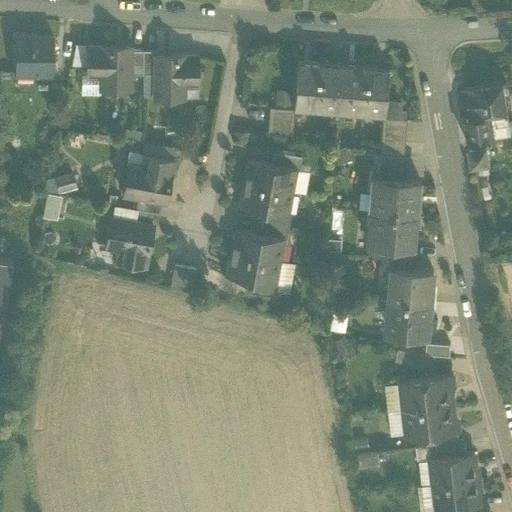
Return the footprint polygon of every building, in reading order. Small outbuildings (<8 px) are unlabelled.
[(53,35),(14,34),(14,70),(15,70),(15,66),(35,66),(35,70),(52,71),(53,35)] [(86,65),(86,43),(76,43),(72,63),(86,65)] [(130,44),(86,43),(86,65),(85,75),(80,75),(80,92),(99,92),(99,87),(129,88),(129,72),(130,48),(130,44)] [(142,48),(130,48),(129,72),(141,72),(142,48)] [(155,48),(142,48),(141,72),(153,72),(154,52),(155,52),(155,48)] [(155,52),(154,52),(153,72),(153,96),(183,97),(183,84),(197,84),(198,53),(155,52)] [(319,60),(296,58),(292,104),(315,106),(319,60)] [(342,62),(319,60),(315,106),(338,108),(342,62)] [(364,64),(342,62),(338,108),(360,110),(364,64)] [(387,66),(364,64),(360,110),(384,112),(387,66)] [(503,81),(462,87),(470,140),(487,138),(494,136),(490,113),(507,110),(503,81)] [(183,84),(183,97),(197,97),(197,84),(183,84)] [(276,87),(276,101),(293,101),(292,86),(276,87)] [(293,107),(269,105),(268,117),(292,119),(293,107)] [(406,117),(382,115),(381,128),(405,130),(406,117)] [(292,119),(268,117),(267,129),(291,133),(292,119)] [(405,130),(381,128),(380,140),(404,142),(405,130)] [(487,138),(470,140),(473,157),(490,154),(487,138)] [(404,142),(380,140),(379,152),(403,154),(404,142)] [(300,154),(273,149),(271,161),(295,166),(294,167),(298,167),(300,154)] [(172,156),(141,150),(139,164),(127,162),(121,191),(137,194),(160,199),(164,199),(172,156)] [(403,154),(379,152),(378,164),(402,166),(403,154)] [(271,161),(247,157),(243,180),(290,189),(294,167),(295,166),(271,161)] [(402,166),(378,164),(377,175),(401,177),(402,166)] [(377,175),(372,175),(369,207),(417,211),(420,179),(401,177),(377,175)] [(290,189),(243,180),(239,203),(262,207),(286,212),(286,211),(290,189)] [(42,212),(59,215),(64,193),(47,189),(42,212)] [(160,199),(137,194),(134,206),(158,210),(160,199)] [(158,210),(134,206),(132,218),(152,221),(152,223),(155,223),(158,210)] [(286,212),(262,207),(260,219),(288,224),(290,211),(286,211),(286,212)] [(369,207),(365,207),(364,223),(373,223),(371,237),(367,237),(367,239),(379,240),(391,241),(414,243),(415,242),(417,211),(369,207)] [(132,218),(109,213),(103,243),(116,245),(113,259),(144,264),(152,223),(152,221),(132,218)] [(288,224),(260,219),(258,231),(282,236),(285,237),(288,224)] [(258,231),(234,227),(230,250),(278,259),(282,236),(258,231)] [(391,241),(379,240),(378,252),(390,253),(391,241)] [(414,243),(391,241),(390,253),(414,255),(415,242),(414,243)] [(278,259),(230,250),(226,273),(250,277),(273,281),(273,280),(278,259)] [(414,255),(390,253),(389,267),(394,267),(394,265),(413,267),(414,255)] [(0,313),(11,258),(0,256),(0,313)] [(292,261),(278,259),(273,280),(277,281),(288,283),(292,261)] [(196,266),(173,262),(168,286),(192,290),(196,266)] [(413,267),(394,265),(394,267),(399,267),(396,298),(431,301),(433,269),(413,267)] [(275,295),(277,281),(273,280),(273,281),(250,277),(247,290),(275,295)] [(431,301),(396,298),(394,328),(389,327),(389,329),(428,333),(431,301)] [(450,342),(426,341),(426,352),(449,354),(450,342)] [(434,355),(399,346),(396,358),(431,367),(434,355)] [(453,373),(401,379),(404,406),(451,401),(449,389),(454,383),(453,373)] [(404,406),(401,379),(386,380),(389,408),(404,406)] [(451,401),(404,406),(407,434),(433,431),(457,428),(459,428),(458,418),(452,413),(451,401)] [(457,428),(433,431),(434,443),(458,441),(458,440),(457,428)] [(434,443),(428,444),(430,456),(466,452),(464,439),(458,440),(458,441),(434,443)] [(430,456),(428,444),(412,446),(413,458),(430,456)] [(466,452),(430,456),(433,482),(477,477),(474,451),(466,452)] [(477,477),(433,482),(436,508),(480,502),(477,477)]
